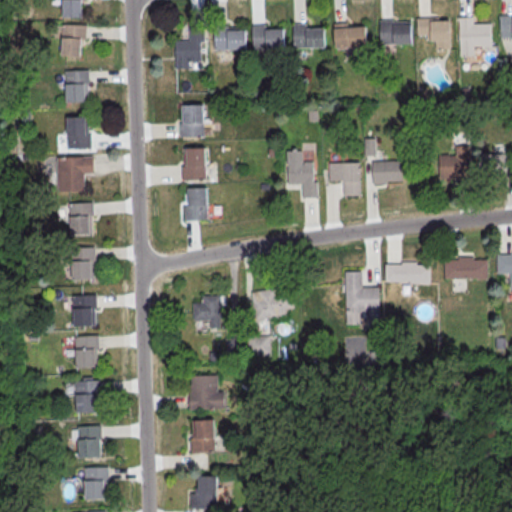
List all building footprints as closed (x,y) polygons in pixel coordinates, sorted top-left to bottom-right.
[(61,0),(85,0),(85,15),(62,16),(61,0)] [(511,12),(496,13),(496,30),(507,30),(507,36),(511,36),(511,12)] [(413,16),(413,33),(424,33),(424,39),(447,38),(446,17),(435,18),(435,15),(413,16)] [(456,15),(457,55),(472,54),(471,44),(488,44),(487,22),(470,22),(469,15),(456,15)] [(377,18),(377,43),(409,42),(408,21),(390,21),(390,18),(377,18)] [(289,22),(290,47),(322,46),(321,24),(303,25),(303,21),(289,22)] [(331,21),(332,46),(363,45),(363,24),(345,24),(345,21),(331,21)] [(249,23),(250,48),(281,47),(280,25),(263,26),(262,22),(249,23)] [(60,23),(86,25),(86,38),(81,38),(80,55),(59,54),(60,23)] [(172,38),(173,67),(187,67),(186,60),(197,59),(197,43),(203,43),(203,23),(185,24),(185,38),(172,38)] [(211,24),(212,49),(243,48),(242,26),(224,27),(224,23),(211,24)] [(64,69),(90,68),(90,82),(88,82),(88,100),(65,100),(64,69)] [(178,103),(200,103),(201,135),(177,136),(177,121),(179,121),(178,103)] [(63,115),(64,148),(89,147),(89,133),(82,133),(81,114),(63,115)] [(181,146),(202,145),(203,178),(180,179),(179,164),(182,164),(181,146)] [(284,150),(299,149),(299,163),(301,163),(301,160),(311,160),(311,180),(315,180),(316,197),(299,197),(299,182),(285,182),(284,150)] [(469,151),(437,151),(437,178),(469,178),(469,151)] [(485,153),(485,171),(507,171),(507,153),(485,153)] [(56,156),(93,155),(94,172),(84,173),(84,190),(57,190),(56,156)] [(369,160),(398,159),(399,179),(384,179),(384,183),(370,183),(369,160)] [(326,161),(357,160),(358,193),(341,194),(340,179),(326,179),(326,161)] [(182,186),(204,186),(204,218),(181,219),(181,204),(183,204),(182,186)] [(67,202),(93,201),(94,215),(91,215),(92,232),(69,233),(67,202)] [(70,246),(96,245),(96,259),(93,259),(94,277),(71,278),(70,246)] [(494,253),(511,253),(511,272),(494,273),(494,253)] [(441,259),(484,258),(485,278),(442,278),(441,259)] [(383,263),(427,263),(427,283),(398,283),(398,280),(383,280),(383,263)] [(342,270),(358,270),(359,286),(377,285),(377,319),(365,319),(365,310),(357,310),(357,322),(343,323),(342,270)] [(293,314),(292,294),(281,294),(281,288),(254,289),(255,316),(293,314)] [(71,294),(97,293),(98,307),(95,307),(96,324),(73,325),(71,294)] [(222,295),(202,295),(202,302),(192,302),(192,320),(222,320),(222,295)] [(73,335),(99,334),(100,347),(97,348),(98,365),(74,366),(73,335)] [(250,335),(250,355),(270,355),(270,335),(250,335)] [(187,375),(213,374),(214,389),(220,389),(221,406),(186,407),(185,393),(188,393),(187,375)] [(75,380),(101,379),(101,393),(99,393),(100,410),(76,411),(75,380)] [(189,418),(210,417),(211,449),(188,450),(187,436),(189,436),(189,418)] [(76,425),(102,424),(103,438),(100,438),(101,456),(77,456),(76,425)] [(84,466),(109,466),(109,480),(106,480),(106,497),(84,498),(84,466)] [(194,473),(214,474),(213,507),(187,507),(188,492),(191,492),(191,486),(194,486),(194,473)]
